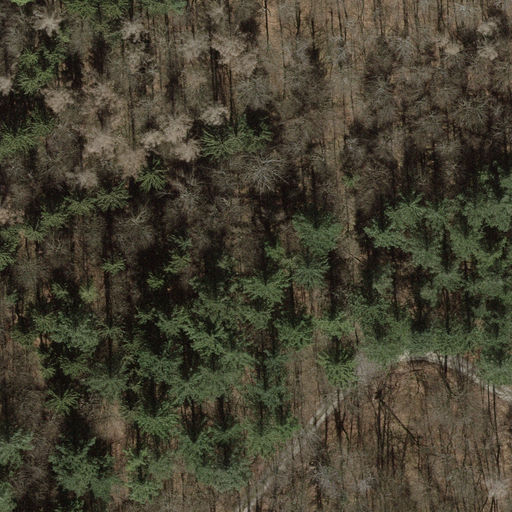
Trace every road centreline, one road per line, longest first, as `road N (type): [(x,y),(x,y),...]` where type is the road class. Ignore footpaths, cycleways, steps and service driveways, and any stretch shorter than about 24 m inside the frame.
road 1 (track): [(246,511),(348,385),(388,357),(419,351),(453,360),(511,399)]
road 2 (track): [(110,511),(119,481),(111,427),(37,375),(0,364)]
